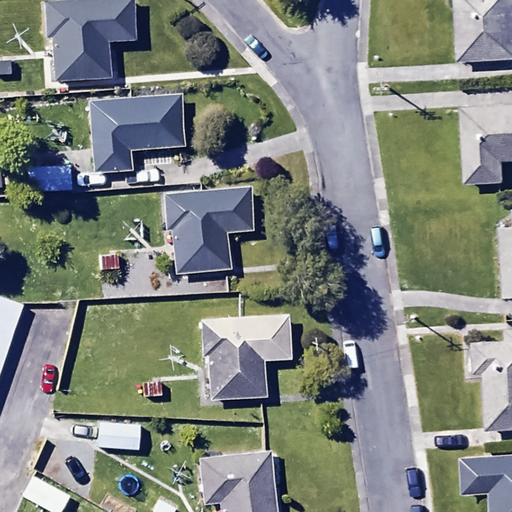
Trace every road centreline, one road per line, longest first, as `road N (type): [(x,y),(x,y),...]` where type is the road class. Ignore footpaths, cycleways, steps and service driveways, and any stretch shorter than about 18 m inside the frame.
road 1 (residential): [(397,511),(329,102)]
road 2 (residential): [(233,0),(329,102)]
